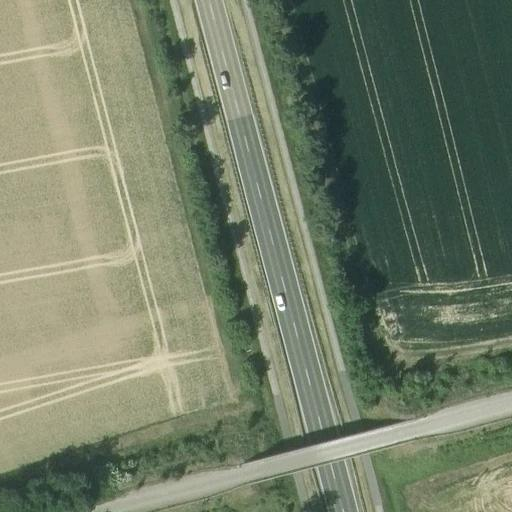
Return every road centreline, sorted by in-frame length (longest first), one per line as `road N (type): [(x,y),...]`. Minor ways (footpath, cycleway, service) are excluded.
road 1 (track): [(126,0),(229,406),(0,486)]
road 2 (primary): [(348,511),(208,0)]
road 3 (track): [(511,361),(406,378),(374,349),(282,0)]
road 4 (track): [(511,407),(107,511)]
